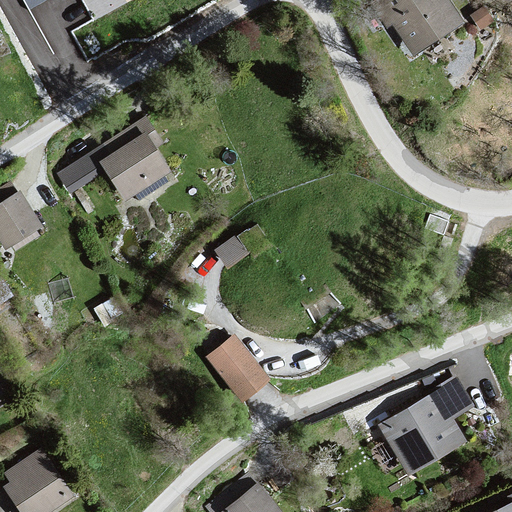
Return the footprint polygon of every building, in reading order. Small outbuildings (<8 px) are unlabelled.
[(392,17),(415,52),(462,22),(447,0),(379,0),(374,4),(386,22),(392,17)] [(147,135),(103,162),(128,202),(171,175),(147,135)] [(20,195),(0,206),(0,242),(6,252),(40,231),(20,195)] [(236,229),(215,244),(228,261),(249,246),(236,229)] [(272,383),(232,338),(207,357),(245,402),(272,383)] [(457,378),(377,425),(408,480),(471,442),(458,419),(476,408),(457,378)] [(0,381),(0,403),(10,398),(0,381)] [(19,511),(54,511),(78,496),(43,450),(4,473),(8,482),(2,486),(19,511)] [(284,511),(259,483),(224,511),(284,511)] [(511,511),(511,500),(487,511),(511,511)]
